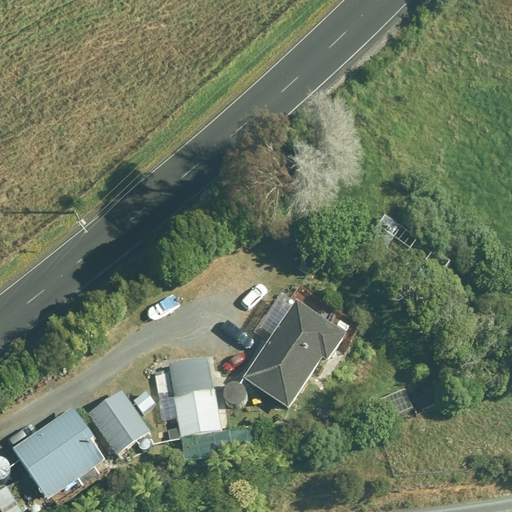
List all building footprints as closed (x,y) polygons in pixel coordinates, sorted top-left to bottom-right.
[(433,285),(447,265),(383,220),(369,241),(433,285)] [(285,414),(340,338),(295,305),(240,381),(285,414)] [(177,442),(220,433),(205,363),(162,373),(177,442)] [(114,458),(148,435),(119,394),(86,417),(114,458)] [(43,501),(101,463),(69,414),(11,452),(43,501)] [(0,494),(22,481),(7,456),(0,459),(0,494)]
